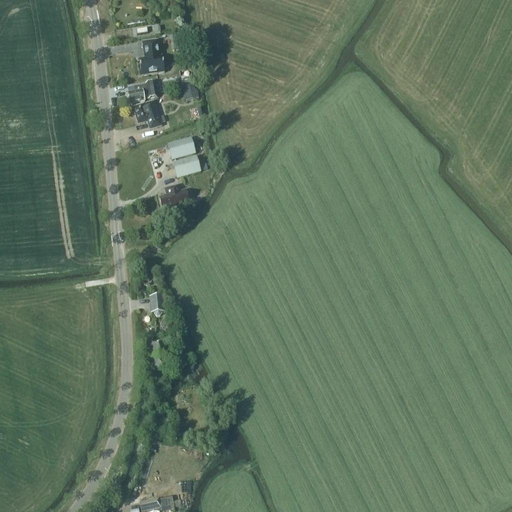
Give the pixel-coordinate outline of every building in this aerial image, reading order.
[(173,51),(182,50),(180,37),(171,38),(173,51)] [(138,60),(141,77),(164,74),(162,56),(160,57),(158,41),(141,43),(144,59),(138,60)] [(184,85),(192,84),(191,77),(183,79),(184,85)] [(129,105),(144,102),(144,101),(156,99),(153,84),(145,85),(133,88),(134,92),(127,94),(129,105)] [(193,86),(184,88),(186,95),(195,93),(193,86)] [(158,119),(153,103),(144,106),(143,106),(132,109),(138,127),(148,123),(151,132),(161,128),(160,125),(165,124),(163,118),(158,119)] [(171,162),(195,156),(191,139),(167,146),(171,162)] [(176,180),(200,173),(196,158),(172,165),(176,180)] [(178,186),(165,190),(166,197),(159,199),(162,212),(188,204),(185,192),(180,193),(178,186)] [(162,315),(161,313),(164,313),(162,297),(150,298),(151,314),(153,314),(154,315),(156,318),(159,317),(162,315)] [(167,371),(166,358),(170,357),(168,341),(154,342),(154,343),(146,344),(147,359),(150,359),(152,373),(167,371)] [(172,503),(171,497),(158,500),(158,499),(138,503),(140,511),(146,511),(160,509),(160,511),(163,511),(174,510),(174,509),(181,507),(179,501),(172,503)]
